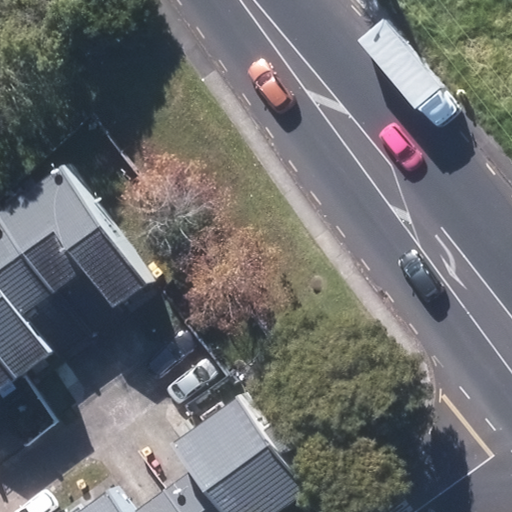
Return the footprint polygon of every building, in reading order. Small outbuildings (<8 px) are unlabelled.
[(14,212),(69,294),(100,272),(130,315),(165,291),(79,165),(14,212)] [(0,221),(0,335),(33,382),(98,337),(69,294),(14,212),(0,221)] [(0,401),(1,404),(33,382),(0,335),(0,401)] [(252,385),(181,442),(237,511),(264,511),(319,468),(252,385)] [(197,511),(180,488),(146,511),(145,511),(124,483),(85,511),(197,511)]
